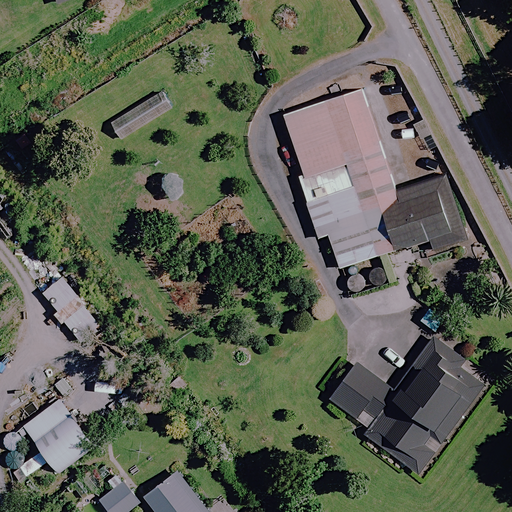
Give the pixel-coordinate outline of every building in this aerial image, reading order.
[(397,190),(363,90),(284,116),(304,176),(299,178),(319,240),(329,236),(340,269),(430,240),(433,249),(467,238),(453,195),(440,199),(433,178),(397,190)] [(173,110),(163,92),(110,124),(121,142),(173,110)] [(474,374),(461,365),(465,359),(434,336),(394,391),(355,362),(328,399),(373,431),(368,438),(420,476),(478,396),(465,386),(474,374)] [(94,443),(62,400),(25,427),(56,471),(94,443)] [(214,511),(213,510),(210,511),(177,470),(143,497),(154,511),(214,511)] [(132,511),(142,506),(126,483),(100,500),(108,511),(132,511)]
